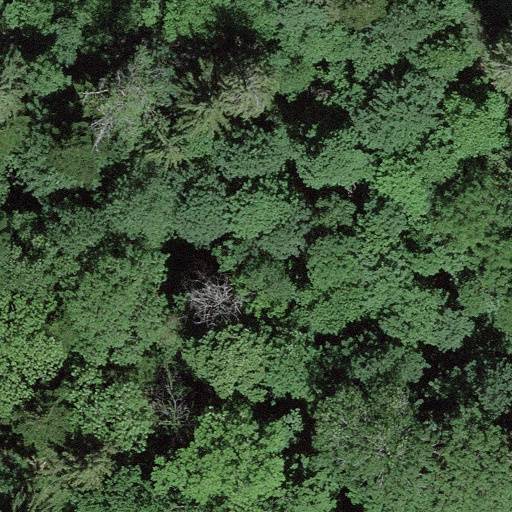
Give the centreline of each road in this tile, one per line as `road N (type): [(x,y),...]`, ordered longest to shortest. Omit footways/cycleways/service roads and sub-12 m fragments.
road 1 (track): [(472,59),(233,511)]
road 2 (track): [(0,43),(472,59)]
